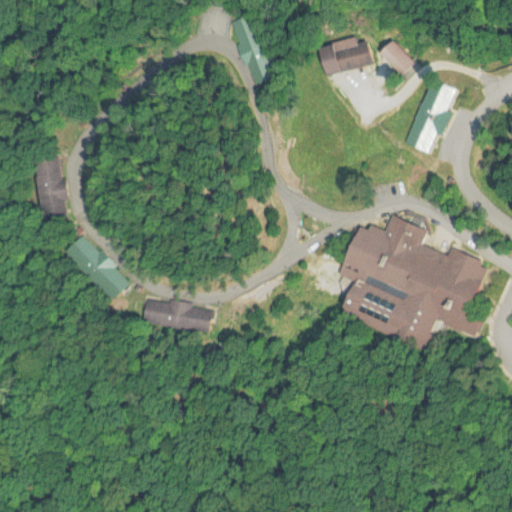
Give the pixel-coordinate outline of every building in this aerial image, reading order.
[(243,23),(265,90),(288,83),(266,16),(243,23)] [(405,75),(419,64),(400,40),(386,51),(405,75)] [(333,79),(380,67),(374,41),(326,53),(333,79)] [(408,142),(442,78),(466,91),(455,112),(461,115),(449,137),(442,133),(431,154),(408,142)] [(66,211),(64,157),(39,157),(41,211),(66,211)] [(487,348),(511,295),(511,272),(460,247),(455,257),(428,244),(432,236),(402,221),(395,236),(377,227),(354,276),(370,284),(356,313),(449,358),(460,335),(487,348)] [(114,301),(132,282),(84,234),(66,253),(114,301)] [(214,332),(216,306),(148,299),(146,326),(214,332)]
